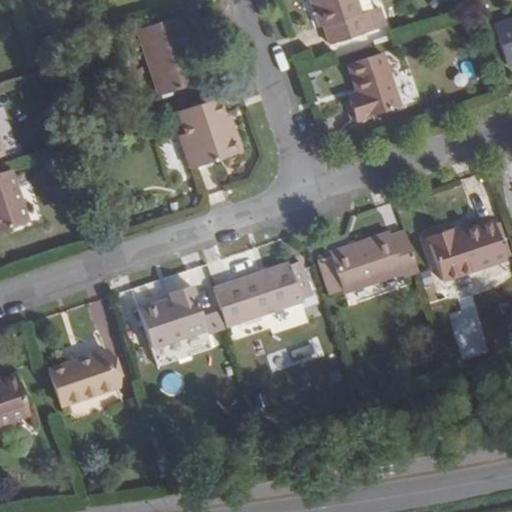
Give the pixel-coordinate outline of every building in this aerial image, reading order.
[(309,0),(310,0),(319,28),(323,27),(330,46),(366,35),(384,28),(378,9),(368,13),(359,15),(354,0),(309,0)] [(364,0),(354,0),(359,15),(368,13),(364,0)] [(197,82),(186,52),(191,51),(179,15),(136,30),(158,96),(197,82)] [(511,65),(511,22),(494,28),(508,67),(511,65)] [(197,82),(201,81),(191,51),(186,52),(197,82)] [(357,122),(399,108),(381,53),(347,65),(356,92),(348,95),(357,122)] [(228,117),(224,119),(217,99),(177,113),(184,134),(178,136),(189,170),(240,153),(228,117)] [(0,230),(28,221),(11,169),(0,173),(0,230)] [(452,235),(449,228),(426,236),(441,280),(504,259),(492,222),(452,235)] [(329,256),(330,259),(342,294),(344,298),(401,277),(403,280),(418,273),(405,232),(390,238),(388,235),(329,256)] [(332,298),(342,294),(330,259),(319,263),(332,298)] [(310,299),(298,264),(288,268),(300,302),(310,299)] [(288,268),(287,265),(213,290),(226,331),(300,305),(300,302),(288,268)] [(170,299),(138,311),(150,348),(221,324),(216,309),(200,314),(191,288),(169,295),(170,299)] [(112,377),(100,340),(44,359),(56,396),(112,377)] [(0,411),(24,403),(12,363),(0,366),(0,411)]
